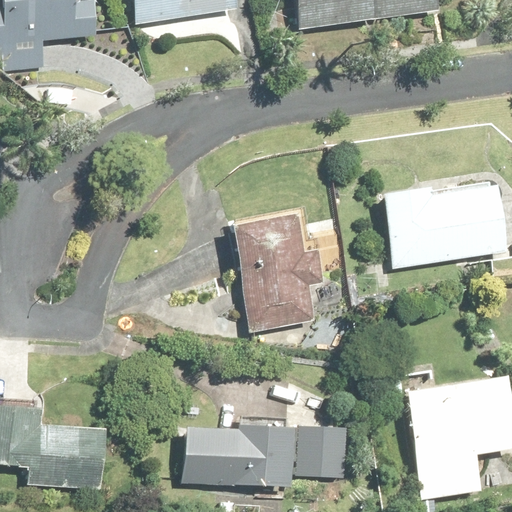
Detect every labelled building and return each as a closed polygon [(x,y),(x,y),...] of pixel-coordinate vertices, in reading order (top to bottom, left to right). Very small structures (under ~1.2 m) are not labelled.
[(0,12),(0,70),(43,70),(43,42),(97,42),(97,3),(74,3),(74,0),(2,0),(3,12),(0,12)] [(239,13),(238,0),(135,0),(138,23),(239,13)] [(436,0),(297,0),(301,29),(438,10),(436,0)] [(478,264),(507,260),(498,184),(384,197),(392,268),(477,258),(478,264)] [(323,283),(318,254),(303,256),(296,216),(234,226),(251,332),(313,322),(307,285),(323,283)] [(511,452),(511,404),(509,381),(408,394),(422,501),(484,493),(479,456),(511,452)] [(106,431),(41,427),(42,408),(0,405),(0,470),(27,472),(26,489),(103,493),(106,431)] [(289,427),(289,419),(239,417),(238,432),(185,429),(183,484),(294,489),(294,481),(297,428),(295,428),(289,427)] [(299,428),(296,481),(345,483),(347,430),(299,428)]
